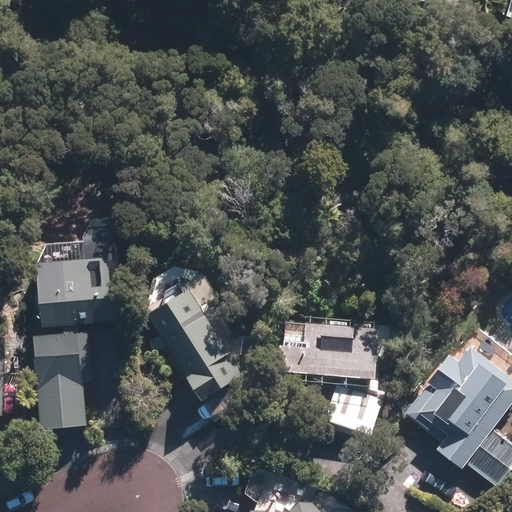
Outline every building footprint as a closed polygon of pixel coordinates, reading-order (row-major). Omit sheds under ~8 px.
[(115,269),(49,273),(52,323),(118,318),(115,269)] [(244,373),(196,293),(159,314),(208,395),(244,373)] [(376,374),(378,331),(314,328),(313,348),(294,347),(293,370),(376,374)] [(82,338),(41,340),(46,425),(87,423),(82,338)] [(456,358),(413,414),(468,455),(511,397),(511,378),(473,349),(462,363),(456,358)] [(336,397),(331,417),(376,429),(384,398),(347,388),(344,399),(336,397)] [(511,443),(497,432),(473,464),(500,483),(511,467),(511,443)]
